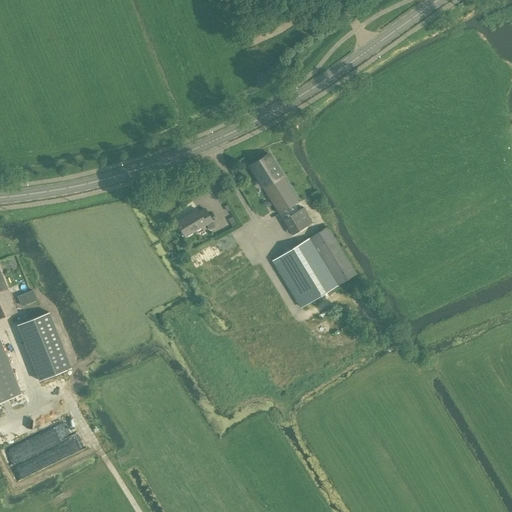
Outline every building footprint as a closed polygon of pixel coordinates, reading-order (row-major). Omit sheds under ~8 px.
[(269,154),(249,166),(279,214),(298,202),(269,154)] [(313,222),(303,207),(282,220),(292,235),(313,222)] [(185,236),(211,220),(204,209),(198,213),(196,210),(176,222),(185,236)] [(301,307),(326,292),(355,274),(327,227),(272,260),(301,307)] [(0,289),(0,318),(15,312),(5,287),(0,289)] [(22,306),(37,300),(33,291),(18,297),(22,306)] [(49,312),(17,325),(39,381),(71,368),(49,312)] [(0,402),(19,395),(0,346),(0,402)]
